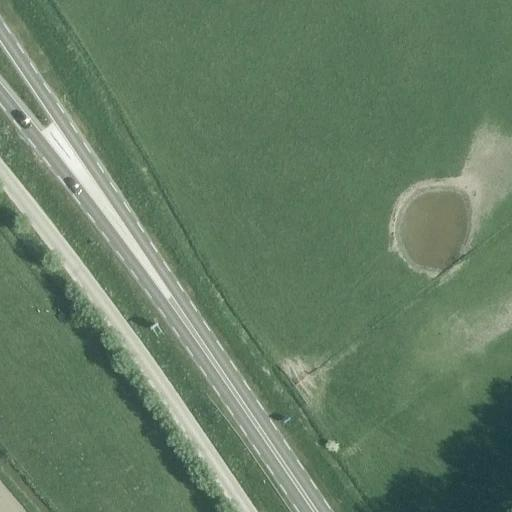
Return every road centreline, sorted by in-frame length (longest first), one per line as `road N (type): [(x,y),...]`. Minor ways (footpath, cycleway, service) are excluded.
road 1 (unclassified): [(245,511),(0,176)]
road 2 (primary): [(169,299),(0,30)]
road 3 (primary): [(0,97),(169,299)]
road 4 (primary): [(313,511),(169,299)]
